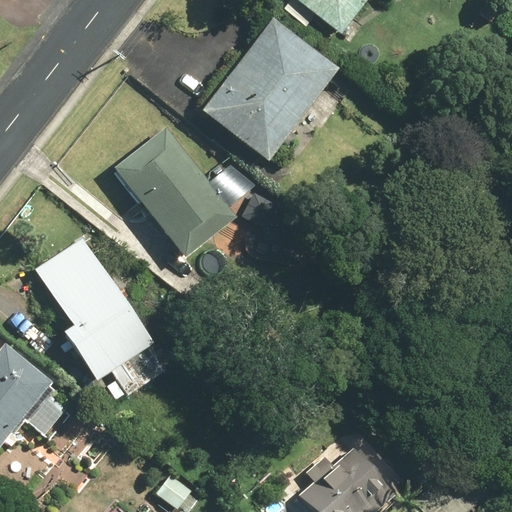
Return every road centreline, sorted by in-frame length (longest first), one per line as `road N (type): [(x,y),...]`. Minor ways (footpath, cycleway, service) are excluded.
road 1 (tertiary): [(0,131),(101,0)]
road 2 (unknown): [(425,511),(486,428),(511,376)]
